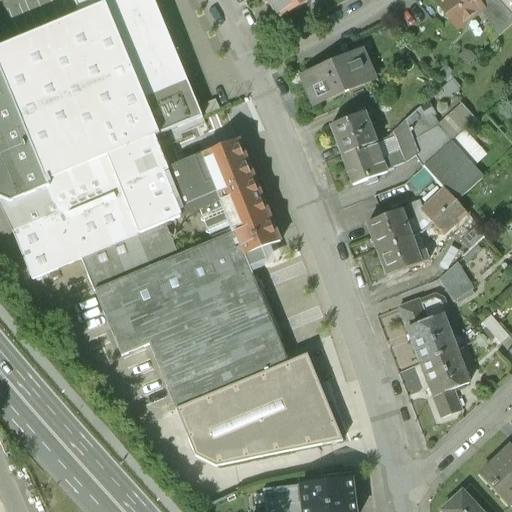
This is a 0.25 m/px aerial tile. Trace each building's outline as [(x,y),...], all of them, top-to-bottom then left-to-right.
[(73,0),(79,15),(103,5),(157,135),(201,117),(153,0),(73,0)] [(265,0),(277,20),(310,0),(265,0)] [(321,0),(328,10),(348,0),(321,0)] [(476,0),(436,0),(434,3),(456,31),(480,12),(484,9),(479,3),(476,0)] [(511,15),(497,0),(482,0),(479,3),(484,9),(480,12),(499,37),(511,24),(511,15)] [(511,0),(497,0),(511,15),(511,0)] [(79,15),(0,47),(0,70),(46,181),(107,156),(154,136),(157,135),(103,5),(79,15)] [(361,50),(302,76),(316,106),(374,81),(361,50)] [(452,72),(445,66),(438,74),(445,80),(452,72)] [(0,198),(10,202),(49,186),(46,181),(0,70),(0,198)] [(453,79),(441,89),(449,98),(460,88),(453,79)] [(384,141),(375,144),(385,171),(415,155),(410,140),(437,125),(426,102),(384,141)] [(474,120),(460,105),(438,124),(452,140),(474,120)] [(328,127),(340,157),(375,144),(363,114),(328,127)] [(168,170),(154,136),(107,156),(138,234),(165,224),(181,217),(162,172),(168,170)] [(201,157),(220,202),(231,231),(233,230),(244,257),(270,247),(279,243),(239,141),(201,157)] [(422,167),(442,189),(455,203),(483,178),(450,142),(422,167)] [(385,171),(375,144),(340,157),(351,187),(386,173),(385,171)] [(49,186),(10,202),(0,198),(0,207),(14,233),(33,278),(81,258),(138,234),(107,156),(46,181),(49,186)] [(162,172),(181,217),(199,210),(220,202),(201,157),(168,170),(162,172)] [(466,215),(455,203),(442,189),(419,210),(443,237),(466,215)] [(220,202),(199,210),(211,242),(233,234),(231,231),(220,202)] [(364,225),(374,253),(410,240),(404,223),(412,220),(408,208),(364,225)] [(94,291),(178,256),(165,224),(138,234),(81,258),(94,291)] [(478,226),(460,242),(468,251),(486,236),(478,226)] [(251,273),(244,257),(233,230),(231,231),(233,234),(211,242),(178,256),(94,291),(121,357),(148,345),(176,409),(288,363),(251,273)] [(419,236),(410,240),(374,253),(384,278),(428,261),(419,236)] [(244,257),(251,273),(276,263),(270,247),(244,257)] [(438,280),(453,303),(473,289),(457,263),(438,280)] [(397,308),(406,329),(426,322),(418,300),(397,308)] [(442,316),(426,322),(406,329),(419,364),(455,350),(442,316)] [(498,344),(508,336),(490,316),(481,324),(498,344)] [(419,364),(432,397),(452,389),(468,384),(455,350),(419,364)] [(288,363),(176,409),(195,456),(214,467),(342,442),(307,355),(288,363)] [(461,411),(452,389),(432,397),(440,419),(461,411)] [(511,448),(511,447),(480,476),(509,507),(511,504),(511,448)] [(352,511),(349,481),(297,487),(297,490),(299,511),(352,511)] [(267,511),(299,511),(297,490),(265,494),(267,511)] [(478,511),(460,492),(438,511),(478,511)]
